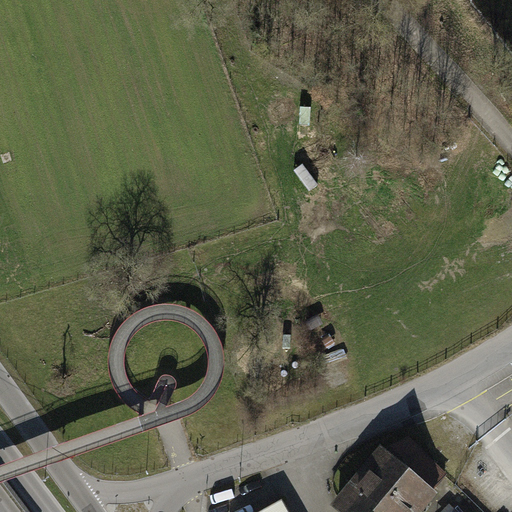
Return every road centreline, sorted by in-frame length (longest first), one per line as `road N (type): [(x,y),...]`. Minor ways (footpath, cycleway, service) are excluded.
road 1 (residential): [(188,481),(444,383),(511,342)]
road 2 (secondary): [(80,492),(0,384)]
